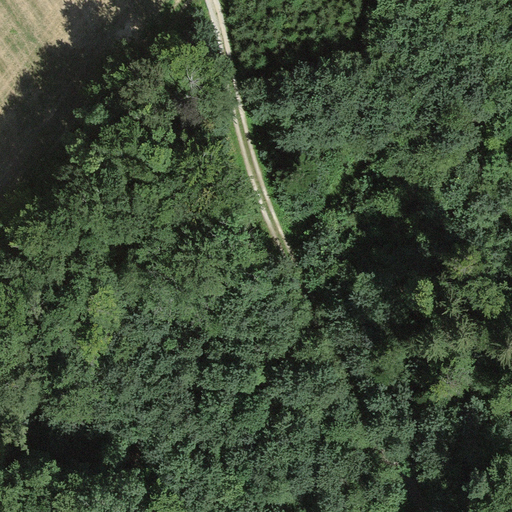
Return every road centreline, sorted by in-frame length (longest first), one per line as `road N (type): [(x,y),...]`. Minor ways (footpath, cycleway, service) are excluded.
road 1 (track): [(219,0),(271,223),(415,511)]
road 2 (track): [(341,361),(511,261)]
